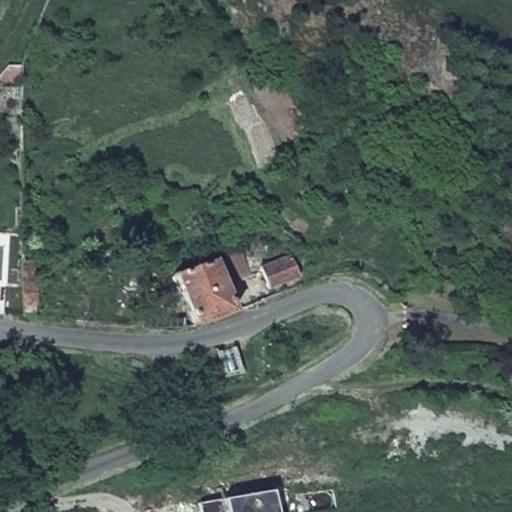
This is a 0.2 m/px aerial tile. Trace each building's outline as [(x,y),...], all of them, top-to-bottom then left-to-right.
[(237,231),(218,238),(226,261),(261,249),(257,235),(240,241),(237,231)] [(296,273),(287,250),(260,259),(268,282),(296,273)] [(193,323),(234,309),(215,257),(175,271),(193,323)] [(37,277),(23,274),(18,311),(33,313),(37,277)] [(71,318),(89,320),(91,288),(72,287),(71,318)]
